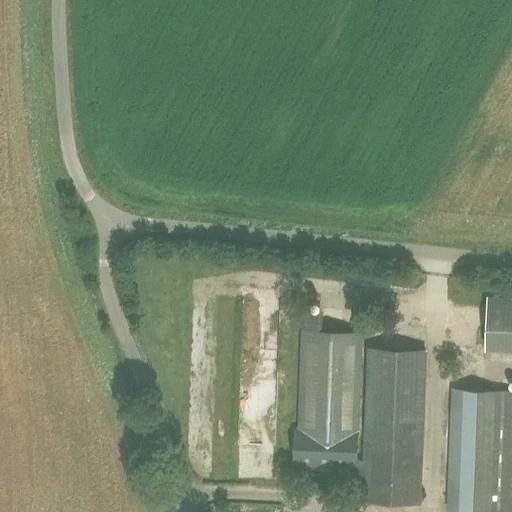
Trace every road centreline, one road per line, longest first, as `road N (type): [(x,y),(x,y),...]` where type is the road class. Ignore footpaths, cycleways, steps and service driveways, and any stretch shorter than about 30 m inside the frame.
road 1 (unclassified): [(511,261),(105,226)]
road 2 (unclassified): [(184,511),(109,302),(105,226)]
road 3 (unclassified): [(105,226),(69,159),(56,0)]
